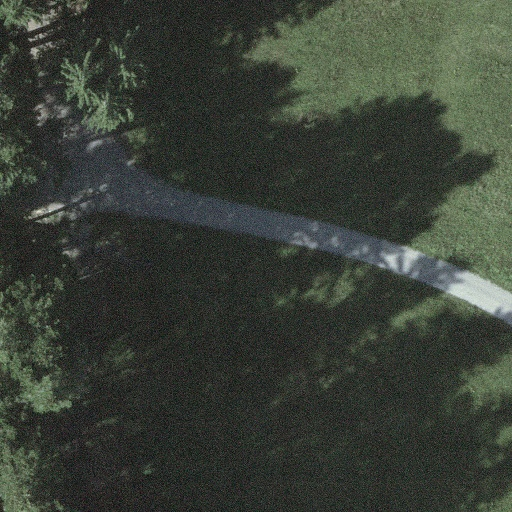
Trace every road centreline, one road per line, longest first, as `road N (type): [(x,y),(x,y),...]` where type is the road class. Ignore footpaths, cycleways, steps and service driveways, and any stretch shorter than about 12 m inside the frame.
road 1 (track): [(511,319),(459,286),(278,224),(0,191)]
road 2 (track): [(76,195),(5,56),(0,21)]
